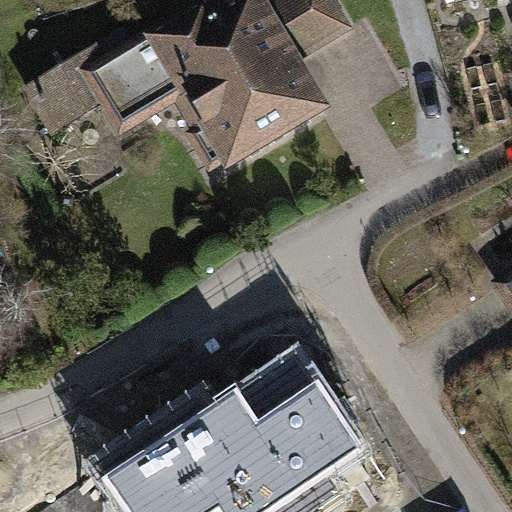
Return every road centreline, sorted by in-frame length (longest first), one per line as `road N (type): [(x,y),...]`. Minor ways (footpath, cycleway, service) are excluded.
road 1 (residential): [(0,421),(66,392),(324,243)]
road 2 (residential): [(324,243),(494,511)]
road 3 (residential): [(324,243),(465,172)]
